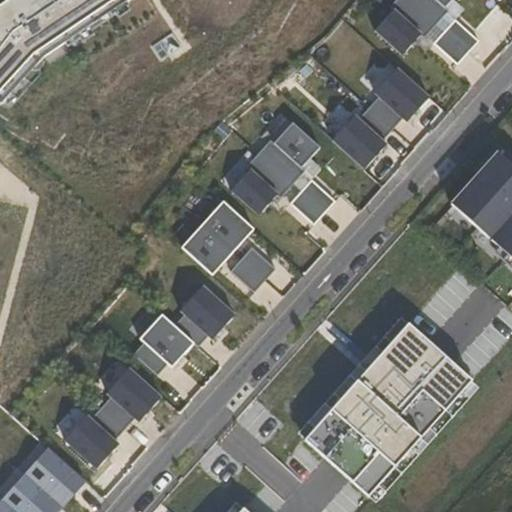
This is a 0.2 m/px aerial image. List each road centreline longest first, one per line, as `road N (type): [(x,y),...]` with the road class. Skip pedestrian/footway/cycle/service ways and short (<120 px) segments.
road 1 (residential): [(511,73),(120,511)]
road 2 (unknown): [(306,503),(492,295)]
road 3 (unknown): [(306,503),(208,413)]
